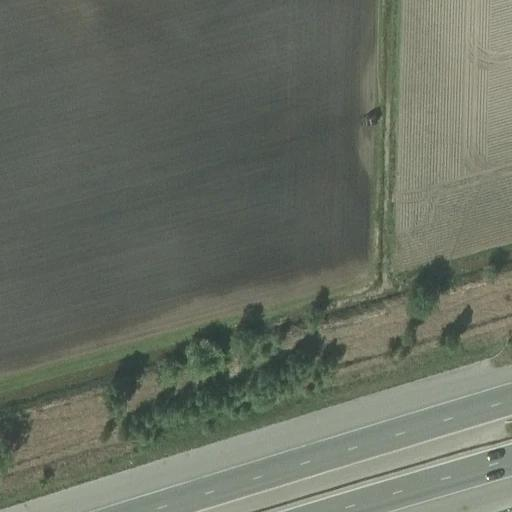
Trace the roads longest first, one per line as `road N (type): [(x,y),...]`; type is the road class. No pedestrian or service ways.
road 1 (motorway): [(511,398),(141,511)]
road 2 (track): [(368,0),(362,276)]
road 3 (motorway): [(343,511),(511,460)]
